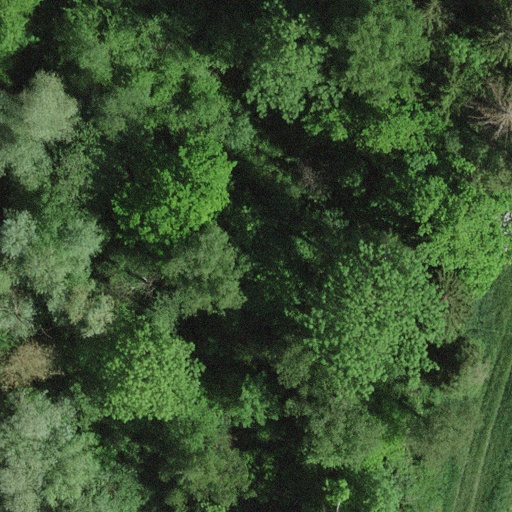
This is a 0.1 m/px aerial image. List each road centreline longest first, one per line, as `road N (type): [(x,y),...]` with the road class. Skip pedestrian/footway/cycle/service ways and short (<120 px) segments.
road 1 (track): [(461,511),(511,337)]
road 2 (track): [(39,0),(0,158)]
